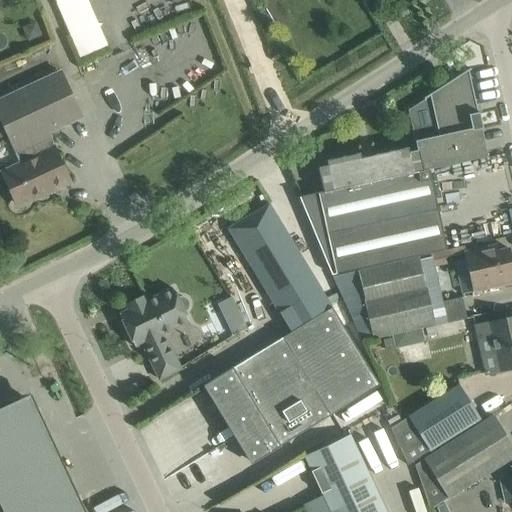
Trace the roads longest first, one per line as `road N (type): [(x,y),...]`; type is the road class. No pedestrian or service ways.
road 1 (unclassified): [(48,283),(212,190),(490,11)]
road 2 (unclassified): [(48,283),(156,511)]
